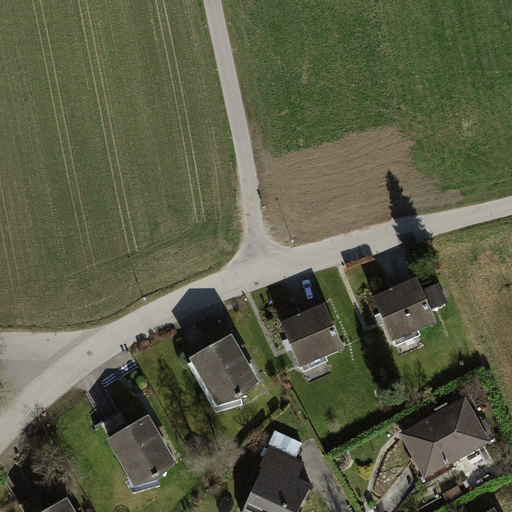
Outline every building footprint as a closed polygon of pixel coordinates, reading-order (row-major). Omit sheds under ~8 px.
[(415,278),(371,297),(382,321),(391,341),(394,339),(397,345),(418,335),(416,330),(434,322),(415,278)] [(325,302),(282,321),(292,346),(302,367),(303,366),(305,370),(328,360),(326,355),(345,347),(325,302)] [(233,334),(191,357),(193,362),(190,364),(218,412),(243,405),(242,397),(259,381),(253,370),(233,334)] [(444,408),(398,434),(423,478),(489,442),(464,397),(444,408)] [(149,413),(106,439),(131,480),(127,483),(133,493),(161,486),(157,480),(177,462),(161,433),(149,413)] [(265,466),(243,511),(298,511),(312,483),(318,476),(305,463),(271,445),(261,465),(265,466)] [(41,511),(77,511),(69,496),(41,511)]
